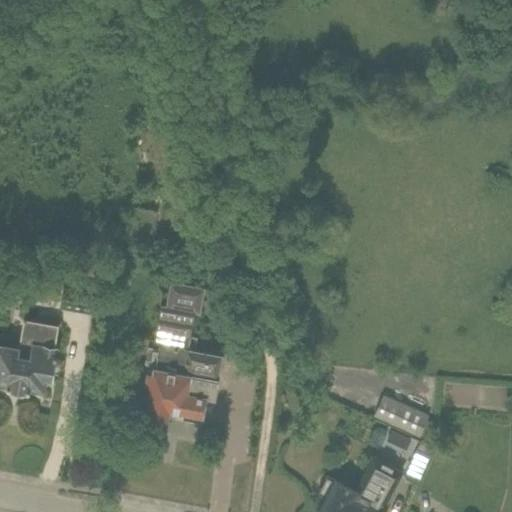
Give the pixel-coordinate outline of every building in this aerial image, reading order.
[(124,238),(151,243),(157,209),(130,204),(124,238)] [(205,284),(171,277),(168,290),(162,288),(159,302),(161,302),(154,339),(160,341),(156,363),(154,363),(153,369),(148,368),(146,381),(151,382),(146,409),(147,410),(151,415),(151,416),(161,418),(161,417),(167,413),(168,414),(169,409),(182,412),(181,416),(201,420),(206,393),(216,395),(224,351),(195,346),(196,343),(189,342),(195,309),(200,310),(205,284)] [(109,288),(64,280),(60,307),(105,315),(109,288)] [(46,374),(52,375),(57,345),(55,345),(59,323),(24,316),(19,345),(0,341),(0,380),(8,382),(8,384),(10,384),(13,390),(12,391),(23,393),(23,392),(28,387),(30,388),(30,386),(44,388),(46,374)] [(374,415),(419,435),(429,414),(384,393),(374,415)] [(403,461),(418,441),(398,426),(384,446),(403,461)] [(430,453),(416,447),(403,478),(417,484),(430,453)] [(402,471),(373,455),(356,488),(337,478),(336,480),(327,475),(318,491),(328,496),(319,511),(383,511),(381,510),(402,471)]
